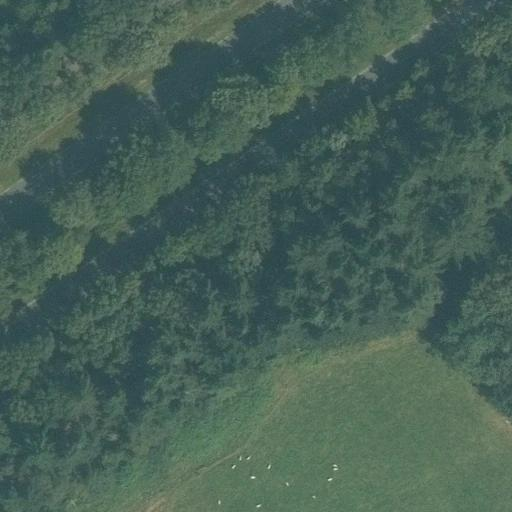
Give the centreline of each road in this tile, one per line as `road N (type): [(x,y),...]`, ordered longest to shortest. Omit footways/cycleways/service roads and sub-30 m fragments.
road 1 (primary): [(0,348),(493,0)]
road 2 (primary): [(307,0),(0,212)]
road 3 (unclassified): [(170,0),(0,119)]
